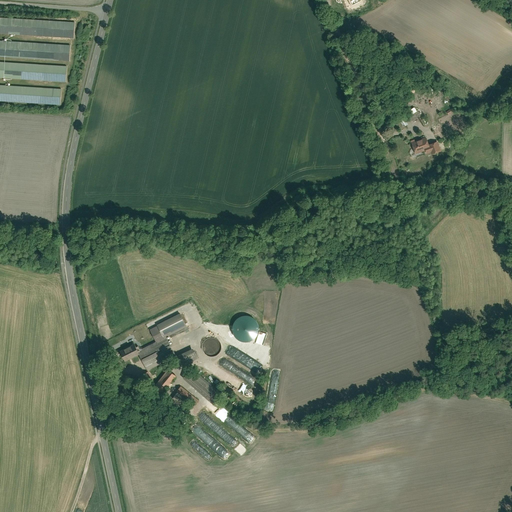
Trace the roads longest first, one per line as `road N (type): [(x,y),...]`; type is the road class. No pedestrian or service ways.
road 1 (tertiary): [(109,0),(75,135),(64,227),(117,511)]
road 2 (track): [(329,0),(379,132)]
